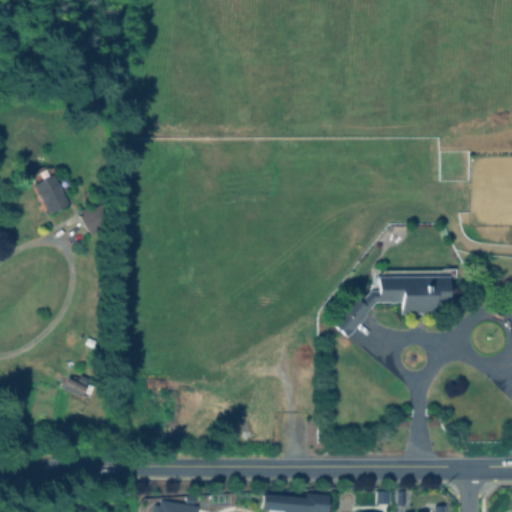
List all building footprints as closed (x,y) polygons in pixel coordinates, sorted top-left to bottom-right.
[(65,205),(52,173),(32,182),(45,213),(65,205)] [(105,224),(95,203),(76,212),(86,233),(105,224)] [(445,276),(373,276),(373,283),(370,283),(360,296),(360,300),(349,300),(343,308),(341,308),(335,315),(335,325),(346,334),(372,302),(397,301),(397,313),(432,313),(432,301),(446,301),(445,276)] [(85,380),(66,372),(59,388),(79,396),(85,380)] [(386,502),(386,491),(372,491),(373,503),(386,502)] [(257,492),(256,509),(264,509),(263,511),(323,511),(324,495),(257,492)] [(146,500),(144,511),(189,511),(190,504),(146,500)]
